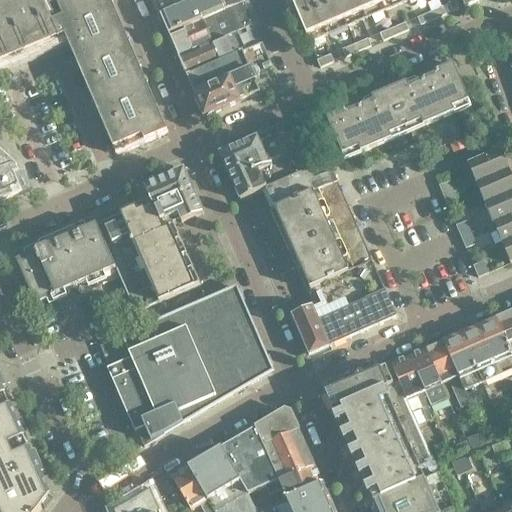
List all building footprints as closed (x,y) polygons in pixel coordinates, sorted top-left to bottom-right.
[(0,65),(48,44),(48,45),(66,38),(52,7),(68,0),(7,0),(0,4),(0,65)] [(109,0),(68,0),(52,7),(66,38),(118,156),(167,135),(109,0)] [(153,0),(161,17),(201,0),(153,0)] [(218,0),(201,0),(161,17),(169,36),(225,12),(218,0)] [(285,0),(285,2),(294,21),(299,19),(307,36),(310,43),(329,35),(348,27),(367,19),(385,11),(404,3),(411,0),(285,0)] [(455,2),(449,4),(453,12),(458,10),(455,2)] [(244,3),(225,12),(169,36),(178,57),(213,43),(236,33),(254,26),(244,3)] [(443,8),(430,13),(433,20),(446,15),(443,8)] [(430,13),(417,19),(421,26),(433,20),(430,13)] [(405,24),(393,29),(396,36),(408,31),(405,24)] [(213,43),(178,57),(187,77),(242,54),(262,45),(254,26),(236,33),(213,43)] [(393,29),(380,35),(383,42),(396,36),(393,29)] [(368,40),(355,45),(358,53),(371,47),(368,40)] [(262,45),(242,54),(250,72),(259,95),(280,86),(262,45)] [(355,45),(342,51),(346,58),(358,53),(355,45)] [(242,54),(187,77),(195,95),(250,72),(242,54)] [(330,56),(317,61),(320,69),(334,63),(330,56)] [(407,85),(389,92),(405,129),(422,122),(424,127),(470,107),(453,66),(422,79),(423,82),(408,88),(407,85)] [(250,72),(195,95),(205,118),(259,95),(250,72)] [(357,107),(327,120),(344,161),(391,141),(389,136),(405,129),(389,92),(372,99),(374,103),(358,110),(357,107)] [(258,139),(220,155),(241,200),(317,168),(297,123),(276,132),(278,135),(260,143),(258,139)] [(447,143),(452,157),(465,152),(459,138),(447,143)] [(500,151),(463,166),(464,167),(468,165),(476,184),(508,169),(500,151)] [(0,152),(0,205),(33,191),(24,171),(20,173),(17,168),(0,152)] [(266,190),(272,204),(318,307),(314,308),(319,320),(322,318),(323,320),(367,301),(367,300),(385,292),(334,176),(330,174),(320,179),(320,178),(316,169),(266,190)] [(511,177),(508,169),(476,184),(485,206),(511,194),(511,177)] [(146,187),(144,188),(151,203),(163,229),(180,221),(182,224),(203,215),(183,171),(178,173),(179,174),(169,178),(169,177),(153,184),(154,185),(147,187),(146,187)] [(449,183),(439,187),(444,198),(454,194),(449,183)] [(454,194),(444,198),(449,209),(458,205),(454,194)] [(511,194),(485,206),(494,227),(511,219),(511,194)] [(97,225),(97,226),(116,269),(135,314),(199,286),(175,230),(164,234),(162,229),(163,229),(151,203),(116,218),(118,222),(99,230),(97,225)] [(511,219),(494,227),(502,245),(511,240),(511,219)] [(27,256),(17,261),(36,305),(48,299),(51,307),(66,301),(63,293),(88,282),(92,290),(107,283),(103,275),(116,269),(97,226),(87,230),(84,223),(23,249),(27,256)] [(466,223),(456,227),(461,238),(471,234),(466,223)] [(471,234),(461,238),(466,249),(476,245),(471,234)] [(511,240),(502,245),(510,263),(506,265),(507,266),(511,263),(511,240)] [(483,263),(474,267),(479,278),(488,274),(483,263)] [(228,291),(101,347),(117,385),(115,386),(116,388),(118,387),(122,396),(120,397),(121,399),(123,398),(126,406),(124,407),(125,409),(127,408),(131,416),(129,417),(129,419),(132,418),(135,426),(133,427),(134,429),(136,428),(144,447),(265,377),(228,291)] [(322,318),(319,320),(331,348),(396,318),(385,292),(367,300),(367,301),(323,320),(322,318)] [(292,317),(309,355),(313,356),(331,348),(319,320),(314,308),(292,317)] [(511,313),(496,320),(511,355),(511,357),(511,313)] [(496,320),(478,328),(494,363),(499,377),(503,375),(497,362),(511,355),(496,320)] [(478,328),(461,335),(476,371),(482,384),(485,383),(479,370),(490,365),(496,378),(499,377),(494,363),(478,328)] [(461,335),(442,344),(459,378),(459,379),(465,392),(469,390),(464,377),(473,372),(479,385),(482,384),(476,371),(461,335)] [(442,344),(426,351),(442,387),(442,386),(449,383),(461,409),(465,407),(471,420),(476,417),(459,379),(459,378),(442,344)] [(442,387),(426,351),(410,358),(436,418),(437,421),(442,419),(437,405),(448,400),(442,387)] [(436,418),(410,358),(392,366),(399,383),(400,385),(412,412),(422,409),(427,422),(436,418)] [(399,385),(391,366),(384,369),(393,388),(399,385)] [(357,381),(325,394),(333,412),(368,397),(369,398),(389,389),(380,371),(365,377),(364,377),(363,376),(361,375),(359,376),(358,376),(357,378),(357,379),(357,381)] [(1,379),(0,379),(0,431),(20,423),(20,422),(17,424),(13,415),(16,413),(15,412),(12,413),(3,391),(6,390),(5,389),(2,390),(0,385),(0,380),(1,380),(1,379)] [(368,397),(333,412),(373,504),(408,488),(439,476),(399,385),(393,388),(389,389),(369,398),(368,397)] [(478,391),(468,395),(472,406),(483,401),(478,391)] [(255,429),(221,449),(241,482),(240,483),(248,496),(249,495),(279,482),(314,467),(291,414),(285,412),(255,429)] [(20,423),(0,431),(0,481),(39,465),(36,466),(32,457),(35,455),(35,454),(31,456),(22,435),(25,434),(25,433),(22,434),(17,425),(20,423)] [(483,433),(475,437),(479,446),(487,443),(483,433)] [(511,454),(511,453),(507,441),(499,444),(504,457),(511,454)] [(470,450),(467,443),(457,448),(460,455),(470,450)] [(499,444),(491,448),(496,461),(504,457),(499,444)] [(221,449),(204,459),(224,492),(240,483),(241,482),(221,449)] [(465,474),(472,471),(467,458),(459,461),(465,474)] [(204,459),(188,469),(208,502),(224,492),(204,459)] [(459,461),(451,465),(457,478),(465,474),(459,461)] [(39,465),(0,481),(0,511),(38,511),(42,508),(44,510),(45,509),(43,507),(49,499),(51,501),(52,500),(50,498),(50,497),(41,477),(44,476),(44,475),(40,476),(36,467),(39,466),(39,465)] [(314,467),(279,482),(249,495),(256,511),(286,500),(322,485),(314,467)] [(188,469),(172,479),(191,511),(192,511),(200,507),(203,511),(213,511),(208,502),(188,469)] [(408,488),(373,504),(376,511),(452,511),(455,511),(439,476),(408,488)] [(178,496),(168,481),(159,487),(167,501),(178,496)] [(221,510),(216,511),(333,511),(322,485),(286,500),(258,511),(251,511),(244,496),(237,501),(233,496),(227,500),(223,495),(214,499),(221,510)] [(117,511),(116,511),(165,511),(170,510),(166,502),(153,508),(147,494),(117,511)] [(170,501),(173,509),(182,505),(179,498),(170,501)] [(511,511),(511,499),(500,505),(503,511),(504,511),(503,511),(511,511)]
